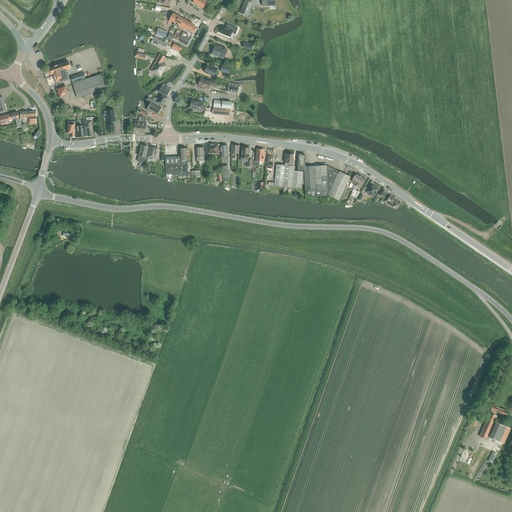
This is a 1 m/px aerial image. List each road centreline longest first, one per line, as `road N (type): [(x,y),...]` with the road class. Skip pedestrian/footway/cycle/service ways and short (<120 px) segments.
road 1 (tertiary): [(511,319),(383,231),(163,206),(109,209),(38,189)]
road 2 (tertiary): [(511,269),(340,157),(215,136),(167,138)]
road 3 (unclassified): [(167,138),(171,100),(214,25)]
